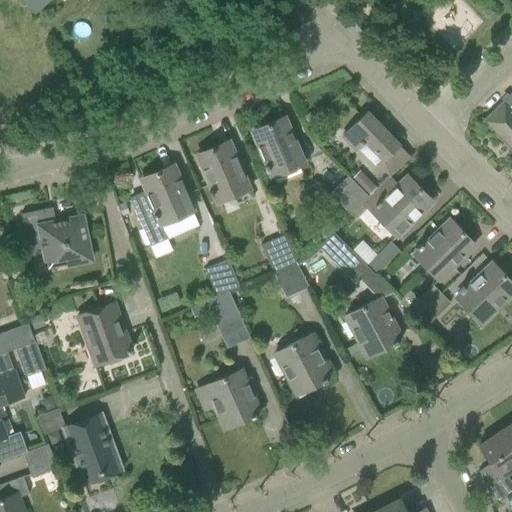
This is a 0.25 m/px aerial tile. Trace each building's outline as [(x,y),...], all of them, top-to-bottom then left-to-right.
[(22,0),(33,12),(47,0),(22,0)] [(511,90),(480,121),(511,153),(511,90)] [(377,163),(390,175),(409,157),(366,113),(341,137),(355,151),(365,141),(382,159),(377,163)] [(303,163),(292,136),(284,118),(250,132),(269,177),(303,163)] [(249,190),(236,160),(228,141),(195,156),(216,205),(249,190)] [(145,193),(129,200),(155,259),(172,252),(160,225),(192,211),(173,165),(139,180),(145,193)] [(362,203),(368,196),(361,190),(347,175),(329,193),(350,214),(362,203)] [(376,188),(368,196),(362,203),(368,209),(370,211),(396,237),(431,202),(405,177),(395,186),(388,177),(376,188)] [(370,181),(361,190),(368,196),(376,188),(370,181)] [(362,203),(350,214),(356,220),(368,209),(362,203)] [(46,269),(70,264),(90,260),(81,217),(47,224),(44,209),(20,214),(29,256),(43,254),(46,269)] [(448,220),(433,233),(413,254),(438,280),(473,246),(448,220)] [(333,231),(316,247),(333,265),(349,249),(333,231)] [(272,271),(294,261),(283,235),(260,245),(272,271)] [(365,264),(367,266),(371,270),(374,274),(398,251),(389,241),(365,264)] [(215,295),(227,290),(238,286),(226,260),(204,269),(215,295)] [(308,287),(294,261),(272,271),(285,297),(308,287)] [(511,285),(490,263),(476,277),(454,298),(466,309),(480,323),(511,292),(511,285)] [(371,270),(359,281),(376,299),(379,297),(381,301),(394,294),(374,274),(371,270)] [(417,318),(441,294),(432,285),(408,308),(417,318)] [(227,290),(215,295),(204,300),(189,307),(193,316),(208,309),(216,327),(239,317),(227,290)] [(450,304),(441,294),(417,318),(426,327),(450,304)] [(401,339),(391,321),(381,301),(379,297),(376,299),(343,316),(365,358),(401,339)] [(113,303),(94,310),(76,316),(94,365),(131,352),(113,303)] [(41,315),(28,319),(33,332),(45,327),(41,315)] [(0,354),(15,349),(35,342),(28,323),(0,333),(0,354)] [(330,376),(321,359),(309,335),(273,354),(295,395),(330,376)] [(35,342),(15,349),(25,377),(46,369),(35,342)] [(240,370),(204,386),(195,390),(203,410),(212,406),(223,429),(260,412),(240,370)] [(14,371),(0,376),(0,439),(7,437),(0,419),(0,404),(23,397),(14,371)] [(51,394),(39,398),(43,410),(56,406),(51,394)] [(100,414),(64,427),(57,407),(36,415),(43,435),(62,428),(83,484),(120,470),(100,414)] [(511,422),(499,431),(511,450),(511,422)] [(56,431),(44,435),(48,446),(56,444),(58,439),(56,431)] [(511,469),(511,450),(499,431),(477,446),(489,464),(484,467),(504,496),(511,490),(511,485),(505,474),(511,469)] [(56,469),(47,444),(21,453),(31,478),(56,469)] [(22,477),(10,481),(0,484),(0,511),(23,511),(19,498),(29,494),(22,477)] [(404,511),(398,500),(373,511),(425,511),(424,509),(417,511),(404,511)]
